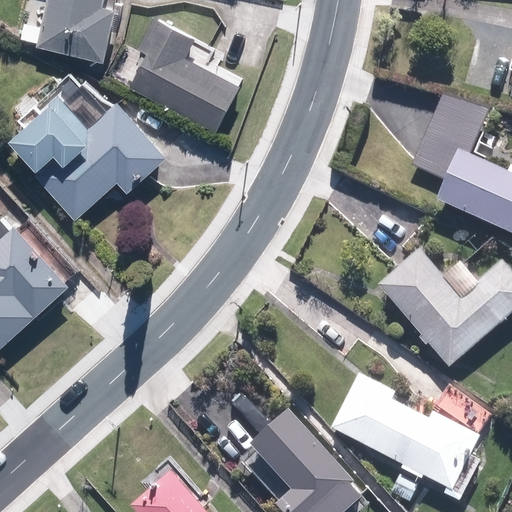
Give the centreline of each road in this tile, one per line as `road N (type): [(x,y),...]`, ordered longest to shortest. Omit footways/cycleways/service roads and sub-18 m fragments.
road 1 (residential): [(336,0),(305,118),(267,202),(232,253),(134,359),(0,482)]
road 2 (unknown): [(109,344),(114,257),(92,215),(0,124)]
